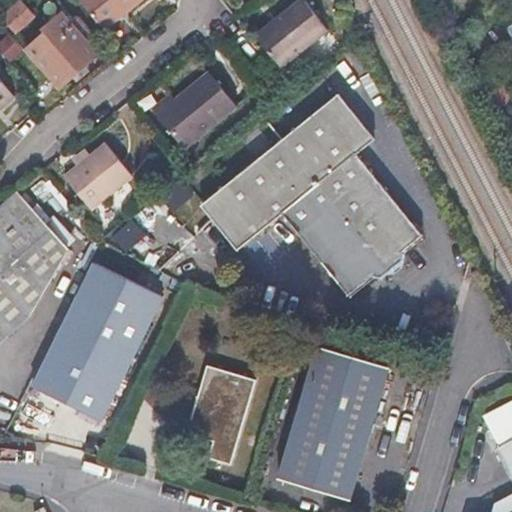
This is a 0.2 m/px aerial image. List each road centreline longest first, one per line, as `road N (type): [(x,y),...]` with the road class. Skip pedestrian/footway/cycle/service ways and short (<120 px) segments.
road 1 (residential): [(0,186),(210,7),(204,0)]
road 2 (unclassified): [(480,307),(422,511)]
road 3 (unclassified): [(0,472),(173,511)]
